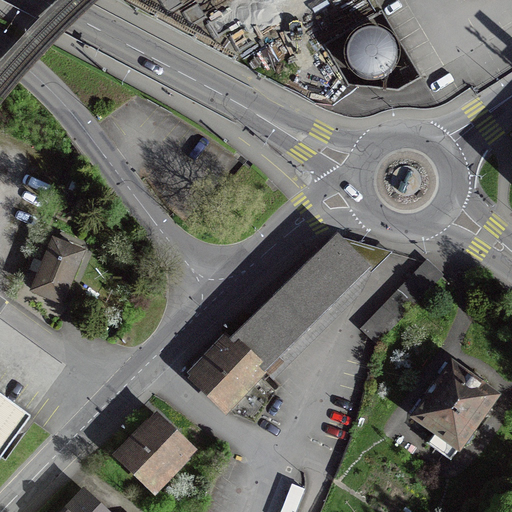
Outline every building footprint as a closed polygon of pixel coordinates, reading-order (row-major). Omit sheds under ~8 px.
[(376,30),(372,30),(368,30),(364,32),(360,33),(356,36),(353,39),(351,42),(349,46),(348,50),(347,54),(348,58),(348,62),(350,66),(352,70),(355,73),(358,75),(361,77),(365,79),(369,80),(373,80),(377,80),(381,79),(385,77),(388,74),(391,72),(394,68),(396,65),(397,61),(398,57),(397,52),(397,48),(395,44),(393,41),(391,38),(387,35),(384,33),(380,31),(376,30)] [(263,369),(366,267),(338,239),(234,341),(262,369),(263,369)] [(81,258),(52,245),(31,295),(59,307),(81,258)] [(362,329),(376,342),(440,275),(427,261),(362,329)] [(262,369),(234,341),(233,341),(226,334),(189,374),(225,408),(262,369)] [(452,365),(415,417),(436,431),(428,444),(450,460),(462,444),(463,444),(465,444),(466,443),(468,443),(469,442),(470,441),(471,440),(472,439),(472,437),(473,436),(473,434),(473,433),(472,431),(472,430),(496,396),(452,365)] [(0,457),(29,418),(0,396),(0,457)] [(150,427),(120,458),(152,488),(182,458),(181,457),(189,449),(159,419),(151,428),(150,427)] [(303,511),(312,489),(296,483),(285,511),(303,511)] [(77,504),(69,511),(102,511),(85,495),(77,504)]
